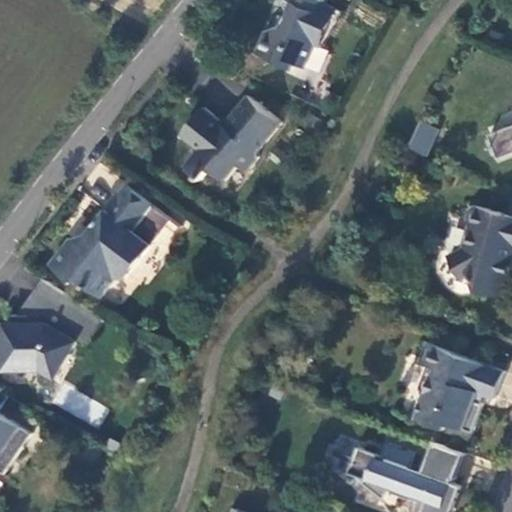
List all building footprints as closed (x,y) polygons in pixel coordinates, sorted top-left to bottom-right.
[(286,0),(285,2),(288,9),(291,10),(284,28),(281,25),(269,31),(259,52),(284,63),(287,58),(302,64),(310,61),(318,43),(324,46),(345,12),(326,5),(328,0),(286,0)] [(240,164),(248,171),(260,157),(259,151),(283,122),(250,95),(229,120),(224,121),(205,107),(184,134),(201,148),(187,165),(203,179),(213,168),(227,180),(240,164)] [(426,157),(439,129),(419,120),(406,148),(426,157)] [(511,126),(491,135),(493,142),(490,143),(494,152),(497,151),(500,158),(511,153),(511,126)] [(425,158),(409,151),(403,163),(419,170),(425,158)] [(86,247),(75,238),(54,264),(79,281),(81,278),(104,297),(118,278),(129,277),(174,219),(129,183),(92,231),(96,234),(86,247)] [(511,214),(477,205),(470,208),(468,219),(472,228),(470,229),(465,247),(451,255),(465,280),(473,276),(481,290),(509,298),(511,287),(511,260),(510,260),(511,253),(511,214)] [(96,310),(54,284),(48,279),(32,303),(37,306),(31,314),(14,314),(14,323),(8,323),(8,346),(14,346),(14,364),(37,364),(59,376),(64,367),(65,367),(74,353),(80,341),(96,310)] [(106,316),(96,310),(80,341),(88,347),(106,316)] [(427,394),(418,418),(447,429),(449,422),(475,432),(485,404),(477,400),(480,392),(497,398),(507,371),(427,341),(420,361),(430,365),(422,386),(425,394),(427,394)] [(67,384),(55,404),(98,429),(110,409),(67,384)] [(0,469),(6,473),(34,433),(1,411),(11,396),(0,389),(0,469)] [(454,511),(465,485),(456,482),(467,453),(437,442),(425,471),(411,466),(416,452),(390,442),(385,456),(360,446),(360,447),(359,447),(350,471),(351,472),(350,473),(367,479),(365,482),(385,498),(392,489),(395,490),(395,492),(418,499),(418,497),(421,498),(415,511),(454,511)]
